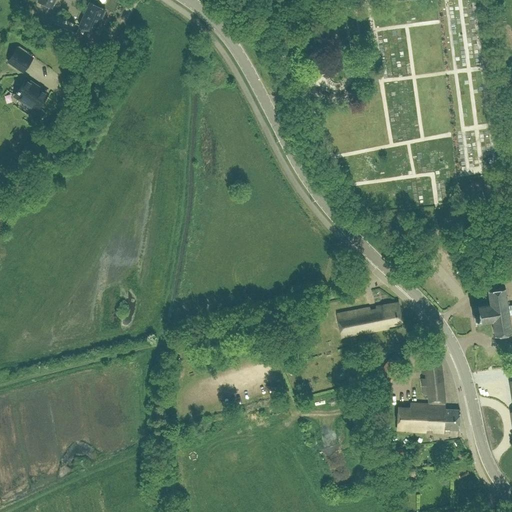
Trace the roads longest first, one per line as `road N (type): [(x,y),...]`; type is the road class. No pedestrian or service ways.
road 1 (secondary): [(397,279),(315,191),(241,58),(186,0)]
road 2 (track): [(0,213),(44,158),(135,0)]
road 3 (secondary): [(511,498),(488,464),(453,347),(397,279)]
road 4 (unclassified): [(174,337),(397,279)]
road 5 (track): [(0,384),(174,337)]
